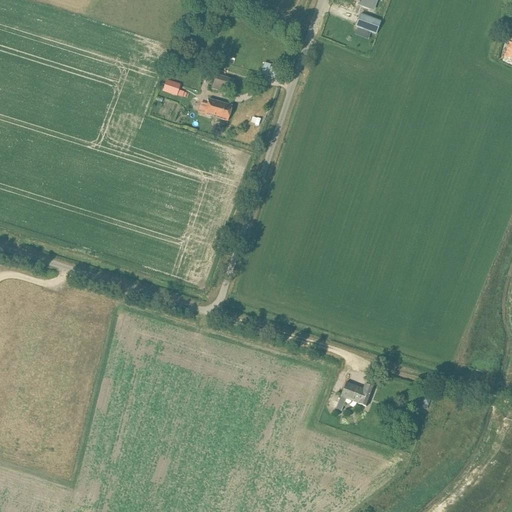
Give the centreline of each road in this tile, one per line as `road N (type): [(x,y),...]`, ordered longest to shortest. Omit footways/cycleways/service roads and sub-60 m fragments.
road 1 (unclassified): [(321,0),(214,314),(0,245)]
road 2 (track): [(511,400),(214,314)]
